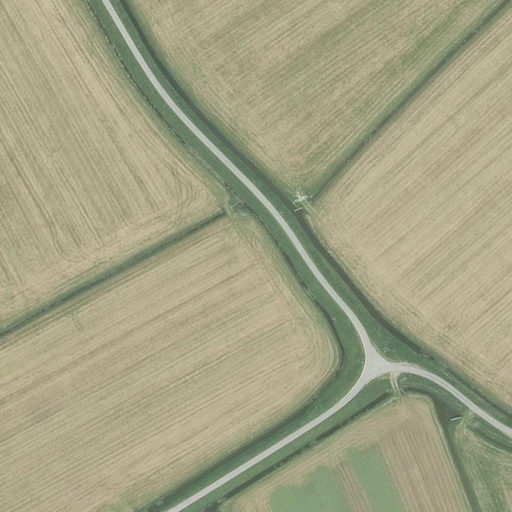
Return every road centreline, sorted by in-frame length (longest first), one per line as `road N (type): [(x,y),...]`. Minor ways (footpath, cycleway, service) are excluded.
road 1 (unclassified): [(173,511),(348,398),(370,357),(347,309),(160,96),(99,0)]
road 2 (track): [(511,432),(425,373),(368,366)]
